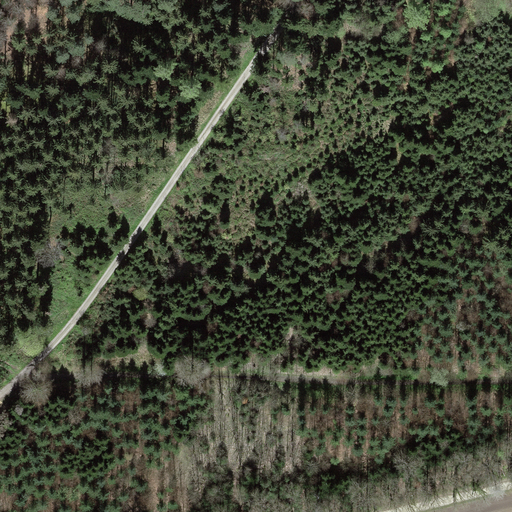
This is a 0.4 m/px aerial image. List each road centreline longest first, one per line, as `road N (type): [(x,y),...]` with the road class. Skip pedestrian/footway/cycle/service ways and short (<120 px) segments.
road 1 (track): [(0,393),(92,376),(511,381)]
road 2 (track): [(299,0),(107,276),(6,388)]
